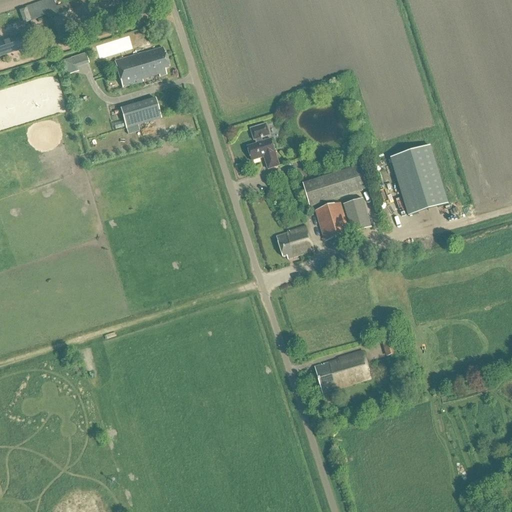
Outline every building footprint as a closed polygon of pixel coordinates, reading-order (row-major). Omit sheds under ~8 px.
[(46,1),(24,8),(25,10),(20,12),(24,24),(46,17),(47,20),(58,16),(56,9),(49,12),(46,1)] [(0,56),(23,50),(17,32),(9,35),(11,38),(0,41),(0,56)] [(169,69),(163,50),(151,53),(115,64),(123,89),(166,76),(164,71),(169,69)] [(86,52),(62,61),(67,75),(91,67),(86,52)] [(120,110),(126,129),(161,119),(155,100),(120,110)] [(256,141),(257,145),(248,148),(252,163),(265,159),(269,171),(280,168),(276,155),(272,141),(262,144),(261,139),(270,137),(266,126),(251,131),(255,141),(256,141)] [(391,160),(409,218),(449,206),(431,147),(391,160)] [(303,184),(310,208),(367,191),(360,166),(303,184)] [(344,206),(352,235),(372,229),(363,201),(344,206)] [(350,234),(341,204),(315,212),(325,242),(350,234)] [(315,253),(307,227),(290,233),(290,234),(277,239),(283,259),(288,258),(289,261),(315,253)] [(382,341),(387,358),(398,355),(393,337),(382,341)] [(322,394),(371,380),(363,352),(339,359),(340,362),(315,368),(322,394)]
